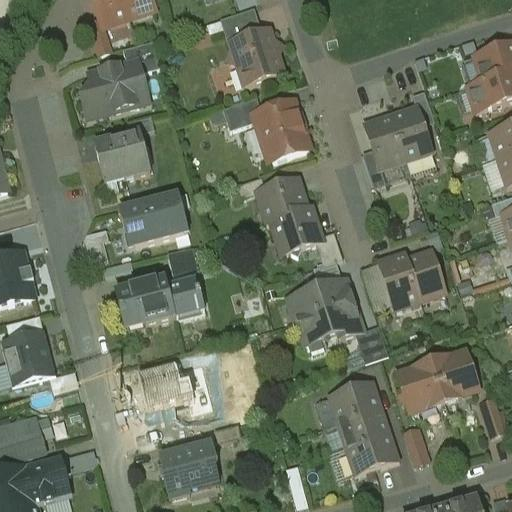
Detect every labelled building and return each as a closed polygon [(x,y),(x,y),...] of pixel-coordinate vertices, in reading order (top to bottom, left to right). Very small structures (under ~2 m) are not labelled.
[(120,0),(91,0),(100,25),(102,33),(103,33),(102,30),(128,22),(120,0)] [(149,0),(120,0),(128,22),(153,13),(149,0)] [(254,14),(220,25),(226,43),(236,48),(237,46),(262,38),(254,14)] [(102,33),(100,25),(89,28),(100,61),(111,58),(103,33),(102,33)] [(262,38),(237,46),(236,48),(227,66),(241,73),(239,77),(244,92),(284,79),(278,61),(283,51),(273,46),(270,35),(262,38)] [(152,48),(123,56),(127,71),(138,67),(141,79),(160,74),(152,48)] [(511,49),(474,62),(483,87),(511,77),(511,49)] [(127,71),(89,81),(91,89),(83,104),(101,115),(114,111),(116,117),(134,112),(133,106),(147,102),(141,79),(138,67),(127,71)] [(451,75),(432,81),(439,102),(458,96),(451,75)] [(511,77),(483,87),(467,93),(476,119),(511,106),(511,77)] [(257,103),(223,115),(230,136),(256,128),(254,121),(262,118),(257,103)] [(262,118),(254,121),(256,128),(270,168),(309,155),(294,108),(262,118)] [(417,116),(392,125),(405,165),(430,157),(431,159),(432,159),(417,114),(416,114),(417,116)] [(151,122),(128,129),(131,141),(140,139),(140,140),(155,136),(151,122)] [(392,125),(367,133),(366,131),(365,131),(380,176),(381,176),(380,174),(405,165),(392,125)] [(511,132),(489,140),(492,140),(500,165),(511,160),(511,132)] [(131,141),(95,151),(105,192),(136,184),(136,183),(150,179),(140,140),(140,139),(131,141)] [(511,160),(500,165),(508,190),(506,191),(506,192),(511,189),(511,160)] [(261,183),(236,191),(241,205),(260,199),(260,198),(266,196),(261,183)] [(266,196),(260,198),(260,199),(264,209),(261,214),(266,229),(308,215),(303,198),(293,201),(289,188),(266,196)] [(511,202),(491,209),(496,222),(501,220),(500,219),(511,215),(511,202)] [(181,203),(119,218),(129,263),(191,247),(181,203)] [(308,215),(266,229),(270,228),(276,246),(281,244),(286,260),(291,259),(297,262),(301,255),(316,250),(323,248),(321,242),(317,228),(313,226),(312,226),(308,215)] [(511,215),(500,219),(501,220),(503,220),(507,219),(511,229),(508,230),(505,235),(509,245),(511,243),(511,215)] [(334,238),(321,242),(323,248),(316,250),(323,271),(335,267),(343,265),(334,238)] [(190,254),(167,260),(173,283),(196,277),(190,254)] [(0,261),(0,314),(36,304),(23,256),(0,261)] [(431,259),(407,266),(405,259),(404,259),(405,261),(380,269),(379,267),(379,268),(395,317),(396,317),(395,315),(444,299),(445,301),(446,300),(431,257),(430,257),(431,259)] [(321,294),(291,304),(298,326),(352,309),(348,296),(347,297),(343,287),(341,287),(335,267),(323,271),(315,274),(321,294)] [(164,286),(117,298),(117,296),(115,296),(122,322),(124,321),(128,337),(129,337),(128,335),(143,331),(144,333),(145,332),(145,331),(174,323),(174,325),(205,317),(200,297),(198,297),(195,285),(167,292),(165,284),(164,284),(164,286)] [(352,309),(298,326),(296,326),(304,351),(339,340),(341,345),(360,338),(355,321),(356,321),(352,309)] [(44,339),(2,350),(13,394),(56,383),(44,339)] [(385,353),(367,359),(362,357),(346,376),(388,362),(385,353)] [(466,357),(431,369),(444,409),(458,404),(460,400),(477,394),(478,398),(479,397),(466,357)] [(187,369),(137,382),(146,417),(195,404),(191,388),(192,388),(187,369)] [(431,369),(397,380),(410,420),(411,420),(410,416),(426,411),(430,413),(444,409),(431,369)] [(374,390),(329,405),(329,406),(331,405),(340,430),(380,416),(372,391),(374,391),(374,390)] [(495,406),(480,411),(491,443),(506,438),(495,406)] [(380,416),(340,430),(356,480),(354,481),(354,482),(399,467),(399,466),(396,467),(380,416)] [(229,419),(199,426),(203,440),(214,437),(232,432),(229,419)] [(37,424),(0,434),(0,458),(43,447),(37,424)] [(232,432),(214,437),(218,450),(242,443),(238,431),(232,432)] [(418,436),(403,440),(407,450),(421,445),(418,436)] [(212,450),(160,464),(164,481),(163,481),(169,507),(190,501),(188,494),(218,486),(215,474),(218,473),(212,450)] [(32,473),(0,481),(0,511),(36,511),(43,510),(70,503),(60,466),(32,473)]
